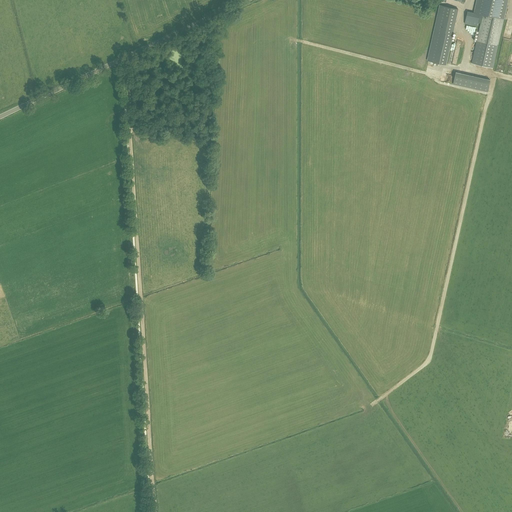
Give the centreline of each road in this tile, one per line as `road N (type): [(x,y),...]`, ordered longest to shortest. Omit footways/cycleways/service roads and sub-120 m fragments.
road 1 (track): [(125,57),(154,511)]
road 2 (unclassified): [(0,117),(247,0)]
